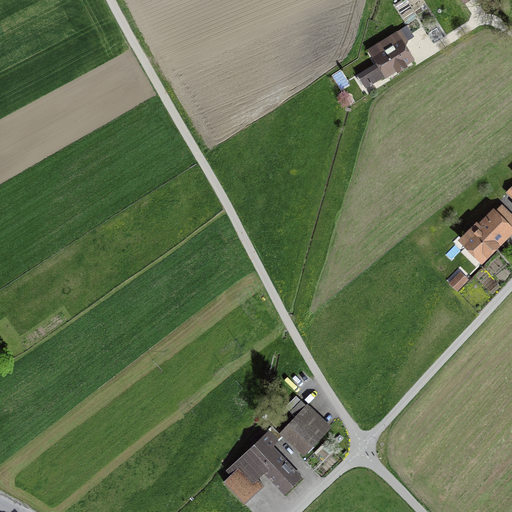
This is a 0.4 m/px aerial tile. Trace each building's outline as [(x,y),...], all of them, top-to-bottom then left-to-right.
[(133,0),(148,44),(277,0),(133,0)] [(414,37),(408,27),(402,30),(403,31),(371,50),(380,64),(358,77),(365,88),(381,79),(412,60),(405,48),(408,40),(414,37)] [(462,239),(481,258),(511,226),(511,217),(502,208),(481,228),(477,224),(462,239)] [(456,290),(467,280),(460,272),(449,283),(456,290)] [(307,407),(285,431),(305,451),(328,427),(307,407)] [(254,445),(227,470),(232,475),(224,482),(245,504),(264,486),(257,479),(265,472),(284,492),(300,478),(277,455),(270,448),(282,436),(268,421),(262,426),(263,427),(250,440),(254,445)]
